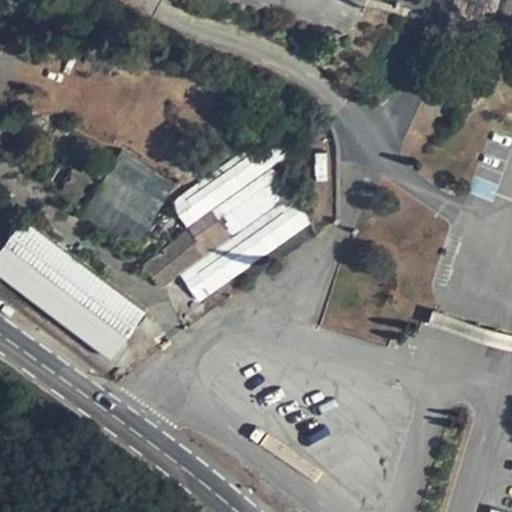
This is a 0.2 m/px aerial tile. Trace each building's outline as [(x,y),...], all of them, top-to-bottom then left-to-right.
[(172,204),(189,229),(208,215),(273,169),(298,151),(280,126),(172,204)] [(83,214),(135,247),(175,184),(122,151),(83,214)] [(273,169),(208,215),(226,241),(291,195),(273,169)] [(226,241),(208,253),(180,273),(200,301),(311,223),(291,195),(226,241)] [(143,263),(161,288),(180,273),(208,253),(226,241),(208,215),(189,229),(143,263)] [(0,249),(0,275),(110,357),(146,308),(24,217),(0,249)] [(435,308),(430,323),(484,340),(511,348),(511,332),(488,325),(435,308)]
